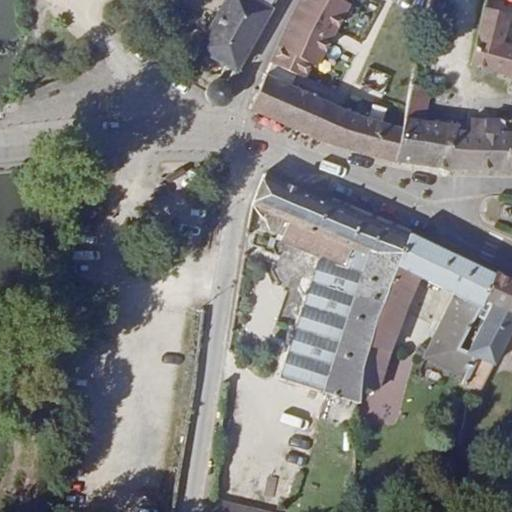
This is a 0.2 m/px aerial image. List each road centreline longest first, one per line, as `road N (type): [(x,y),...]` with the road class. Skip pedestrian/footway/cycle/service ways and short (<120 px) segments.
road 1 (unclassified): [(186,511),(248,141)]
road 2 (secondary): [(0,143),(159,123),(232,135)]
road 3 (secondary): [(248,141),(397,195)]
road 4 (residential): [(289,0),(244,88),(232,135)]
road 5 (secondary): [(397,195),(511,256)]
